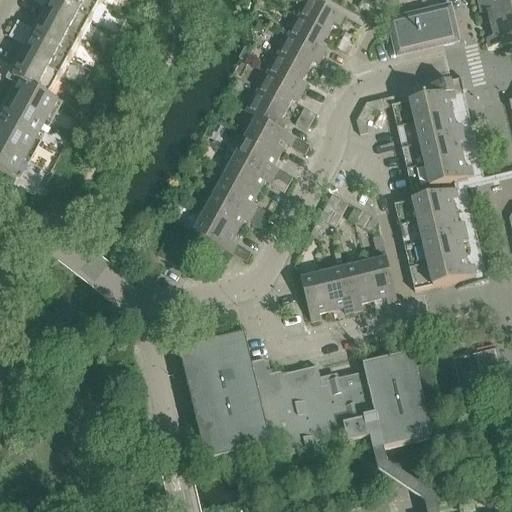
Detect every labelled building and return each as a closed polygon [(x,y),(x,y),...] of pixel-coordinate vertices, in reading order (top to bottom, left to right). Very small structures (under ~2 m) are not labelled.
[(0,127),(22,87),(14,82),(58,0),(51,0),(5,86),(13,90),(0,113),(0,127)] [(58,0),(14,82),(22,87),(0,127),(0,173),(17,183),(59,105),(50,100),(104,0),(58,0)] [(46,0),(30,0),(30,1),(44,9),(48,1),(46,0)] [(309,0),(308,0),(298,19),(329,36),(334,26),(339,29),(345,19),(309,0)] [(374,0),(364,0),(359,10),(368,15),(376,1),(374,0)] [(511,0),(479,8),(481,16),(487,15),(490,27),(511,22),(511,0)] [(399,57),(456,43),(448,12),(392,25),(399,57)] [(298,19),(288,38),(324,58),(328,49),(323,47),(329,36),(298,19)] [(493,40),(487,41),(489,51),(511,45),(511,22),(490,27),(493,40)] [(18,23),(14,31),(28,39),(32,31),(18,23)] [(257,26),(255,31),(261,35),(264,30),(257,26)] [(14,31),(9,39),(24,47),(28,39),(14,31)] [(346,36),(341,44),(353,50),(357,42),(346,36)] [(288,38),(277,58),(308,74),(313,64),(319,67),(324,58),(288,38)] [(341,44),(337,52),(348,58),(353,50),(341,44)] [(246,50),(239,62),(247,66),(253,54),(246,50)] [(277,58),(267,77),(303,96),(308,87),(302,84),(308,74),(277,58)] [(0,62),(0,73),(7,77),(12,69),(0,62)] [(325,74),(321,81),(332,88),(336,80),(325,74)] [(267,77),(256,96),(287,113),(293,102),(298,105),(303,96),(267,77)] [(321,81),(316,89),(328,96),(332,88),(321,81)] [(360,138),(369,136),(366,126),(372,114),(392,109),(412,196),(459,185),(478,180),(458,96),(463,94),(466,93),(463,82),(432,89),(435,100),(396,109),(394,100),(367,106),(357,125),(360,138)] [(256,96),(246,115),(256,121),(282,134),(287,125),(282,122),(287,113),(256,96)] [(304,111),(300,119),(311,126),(316,118),(304,111)] [(300,119),(295,127),(307,133),(311,126),(300,119)] [(256,121),(246,140),(280,158),(286,147),(305,158),(310,149),(282,134),(256,121)] [(293,180),(273,170),(280,158),(246,140),(235,159),(289,188),(293,180)] [(235,159),(225,178),(259,196),(265,186),(284,196),(289,188),(235,159)] [(225,178),(215,197),(268,226),(272,218),(253,208),(259,196),(225,178)] [(461,193),(395,208),(415,295),(420,293),(481,279),(461,193)] [(215,197),(194,236),(247,265),(251,256),(232,245),(244,223),(264,234),(268,226),(215,197)] [(334,215),(341,219),(348,207),(332,199),(326,210),(334,215)] [(326,210),(319,222),(327,226),(334,215),(326,210)] [(354,211),(348,222),(364,231),(370,220),(354,211)] [(334,215),(327,226),(335,230),(341,219),(334,215)] [(370,220),(364,231),(372,235),(378,224),(370,220)] [(317,227),(310,238),(318,243),(324,231),(317,227)] [(171,235),(158,260),(183,274),(197,249),(171,235)] [(0,259),(9,264),(19,245),(12,240),(5,252),(0,249),(0,259)] [(380,263),(366,267),(375,304),(386,301),(388,307),(397,305),(386,256),(379,257),(380,263)] [(348,265),(343,266),(354,315),(363,313),(362,307),(375,304),(366,267),(350,270),(348,265)] [(337,267),(338,273),(323,277),(332,314),(344,311),(346,317),(354,315),(343,266),(337,267)] [(301,282),(311,325),(321,323),(320,317),(332,314),(323,277),(308,280),(307,274),(300,276),(301,282)] [(245,337),(179,353),(179,354),(180,354),(206,463),(205,463),(206,465),(272,449),(272,448),(282,446),(285,460),(319,452),(317,445),(347,438),(349,446),(368,441),(370,440),(372,445),(381,443),(383,452),(385,452),(433,440),(431,432),(429,421),(428,418),(427,417),(443,413),(432,366),(424,368),(423,368),(416,370),(413,356),(364,367),(363,367),(365,376),(342,381),(327,385),(326,385),(327,389),(322,390),(318,370),(315,370),(313,371),(310,372),(309,372),(283,378),(282,378),(284,383),(273,386),(271,376),(269,366),(264,363),(252,366),(250,361),(249,357),(249,356),(246,344),(245,344),(244,339),(245,339),(246,339),(245,338),(245,337)] [(473,355),(483,394),(506,389),(501,369),(496,350),(477,355),(473,355)] [(463,358),(450,361),(452,366),(451,366),(460,400),(483,394),(473,355),(470,356),(470,357),(463,358)] [(438,511),(435,498),(410,482),(388,467),(385,452),(383,452),(381,443),(372,445),(379,474),(396,485),(425,505),(426,511),(388,511),(387,506),(386,506),(361,511),(438,511)]
